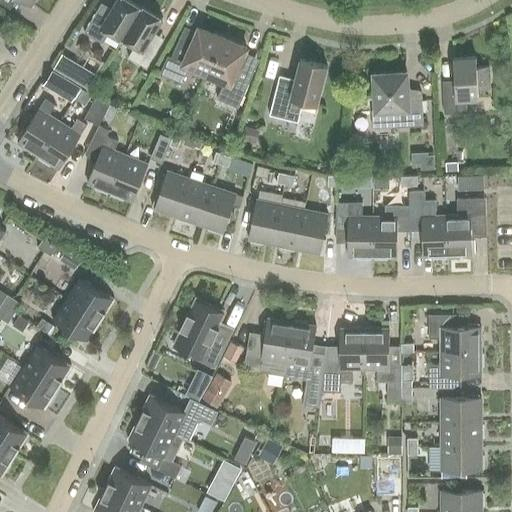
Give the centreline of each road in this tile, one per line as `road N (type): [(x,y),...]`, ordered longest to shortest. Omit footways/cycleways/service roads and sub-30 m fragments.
road 1 (residential): [(511,291),(293,279),(180,251)]
road 2 (residential): [(54,511),(180,251)]
road 3 (residential): [(477,0),(418,21),(371,25),(242,0)]
road 4 (residential): [(180,251),(0,169)]
road 5 (residential): [(0,116),(73,0)]
